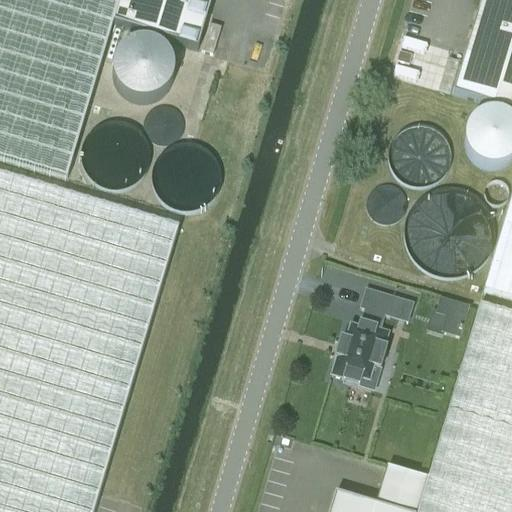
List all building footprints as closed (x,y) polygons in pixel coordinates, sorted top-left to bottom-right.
[(0,0),(0,162),(65,182),(111,28),(119,0),(0,0)] [(119,0),(111,28),(196,53),(212,0),(119,0)] [(511,114),(511,0),(480,0),(452,97),(511,114)] [(200,54),(212,58),(220,30),(208,27),(200,54)] [(446,62),(437,92),(448,96),(457,65),(446,62)] [(0,511),(93,511),(177,232),(0,179),(0,511)] [(511,194),(482,294),(511,303),(511,194)] [(379,333),(383,318),(406,325),(412,307),(365,293),(359,311),(363,312),(357,332),(350,330),(346,343),(340,341),(336,354),(335,354),(334,356),(337,357),(330,378),(352,384),(353,379),(367,384),(373,366),(380,368),(384,354),(382,353),(387,336),(379,333)] [(439,301),(435,314),(448,317),(443,337),(459,342),(468,309),(439,301)] [(427,483),(418,511),(511,511),(511,319),(478,309),(427,483)] [(418,511),(427,483),(386,471),(374,509),(334,497),(329,511),(418,511)]
